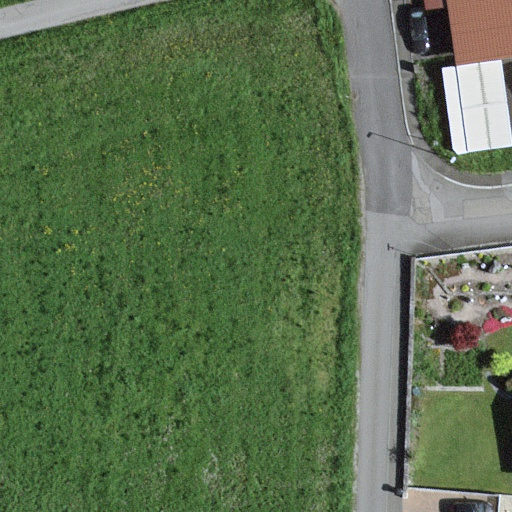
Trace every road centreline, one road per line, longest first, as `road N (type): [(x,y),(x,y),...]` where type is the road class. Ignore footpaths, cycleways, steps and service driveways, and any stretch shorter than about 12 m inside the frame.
road 1 (residential): [(374,511),(385,222)]
road 2 (residential): [(385,222),(365,0)]
road 3 (residential): [(511,210),(385,222)]
